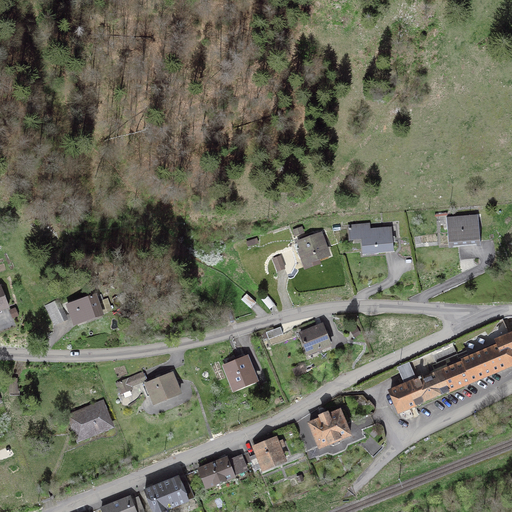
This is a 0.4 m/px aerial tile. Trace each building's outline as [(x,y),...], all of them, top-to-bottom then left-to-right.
[(449,248),(480,246),(478,215),(477,215),(477,216),(447,219),(447,218),(446,218),(449,248)] [(376,250),(376,253),(393,251),(391,228),(370,230),(369,226),(348,228),(349,237),(361,236),(363,252),(376,250)] [(320,235),(300,242),(307,262),(327,255),(320,235)] [(273,259),(277,271),(284,269),(280,256),(273,259)] [(0,286),(0,309),(8,307),(0,286)] [(255,303),(246,294),(241,300),(250,308),(255,303)] [(95,295),(67,305),(70,313),(72,312),(76,322),(85,319),(86,321),(95,318),(94,315),(101,313),(95,295)] [(266,295),(261,299),(270,309),(274,305),(266,295)] [(53,323),(66,318),(58,300),(45,306),(53,323)] [(300,334),(308,354),(330,345),(322,325),(300,334)] [(280,327),(266,332),(269,339),(283,334),(280,327)] [(511,364),(511,359),(509,353),(511,352),(511,334),(497,341),(499,346),(462,361),(462,363),(431,376),(426,366),(436,362),(436,363),(457,354),(454,346),(432,356),(431,353),(398,368),(402,378),(399,380),(402,386),(390,391),(401,418),(406,420),(413,417),(409,407),(511,364)] [(246,358),(237,362),(236,359),(229,361),(230,365),(225,367),(233,384),(242,380),(243,383),(255,378),(246,358)] [(143,373),(116,384),(121,394),(121,393),(131,389),(132,390),(131,386),(146,380),(143,373)] [(172,374),(146,384),(154,403),(179,393),(172,374)] [(102,402),(68,416),(78,440),(112,427),(102,402)] [(341,439),(350,435),(340,410),(328,415),(328,413),(326,413),(324,410),(319,413),(321,415),(320,417),(320,419),(309,423),(319,448),(329,444),(333,446),(339,444),(341,439)] [(372,456),(382,446),(372,436),(361,446),(372,456)] [(254,447),(257,455),(263,468),(284,459),(279,448),(284,446),(282,441),(277,443),(275,438),(254,447)] [(263,468),(257,455),(250,458),(255,471),(258,470),(263,468)] [(234,475),(246,470),(241,456),(228,461),(227,458),(198,469),(206,488),(234,477),(234,475)] [(159,511),(195,498),(185,475),(144,490),(153,511),(159,511)] [(46,487),(38,489),(41,498),(49,496),(46,487)] [(144,511),(138,497),(131,500),(129,497),(101,508),(102,511),(144,511)]
